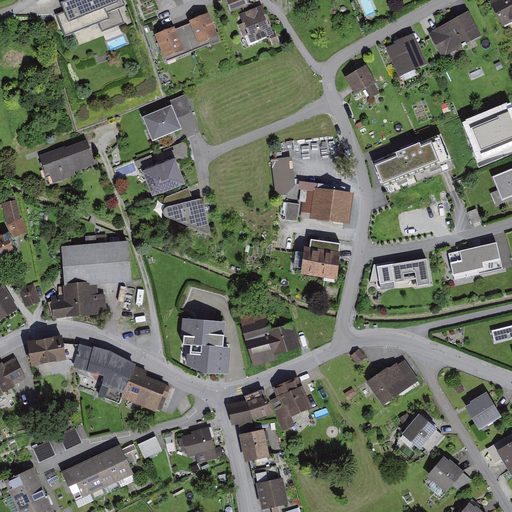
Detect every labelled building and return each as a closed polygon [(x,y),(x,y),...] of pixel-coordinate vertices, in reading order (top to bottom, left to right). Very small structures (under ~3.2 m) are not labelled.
[(126,6),(123,0),(56,0),(61,12),(55,14),(63,36),(100,23),(103,31),(124,23),(119,8),(126,6)] [(264,3),(249,10),(245,0),(229,0),(235,12),(241,10),(255,42),(277,33),(264,3)] [(511,22),(511,0),(500,0),(495,3),(506,25),(511,22)] [(471,13),(434,32),(445,54),(482,36),(471,13)] [(208,15),(190,22),(200,44),(217,36),(208,15)] [(183,50),(173,28),(156,35),(166,57),(183,50)] [(415,36),(390,49),(404,76),(429,63),(415,36)] [(383,85),(364,66),(347,82),(366,101),(383,85)] [(180,130),(169,106),(141,119),(152,143),(180,130)] [(442,133),(374,162),(389,195),(456,167),(442,133)] [(93,167),(84,143),(42,158),(51,182),(93,167)] [(182,176),(171,153),(143,166),(153,189),(182,176)] [(291,159),(272,162),(277,198),(286,196),(296,188),(291,159)] [(511,172),(495,179),(503,199),(511,195),(511,172)] [(353,195),(303,189),(299,221),(348,228),(353,195)] [(163,200),(168,211),(161,215),(164,220),(212,236),(203,201),(190,202),(185,190),(163,200)] [(16,202),(5,205),(12,236),(23,234),(16,202)] [(300,205),(288,204),(285,221),(297,223),(300,205)] [(0,233),(0,261),(15,250),(2,232),(0,233)] [(312,249),(303,247),(298,272),(331,280),(340,243),(314,238),(312,249)] [(60,248),(63,299),(52,299),(53,320),(107,317),(106,295),(95,296),(95,287),(129,285),(127,244),(60,248)] [(497,245),(453,257),(459,279),(503,267),(497,245)] [(430,261),(381,268),(384,290),(433,283),(430,261)] [(41,301),(35,283),(20,289),(26,307),(41,301)] [(3,286),(0,287),(0,323),(19,312),(3,286)] [(225,319),(183,314),(181,333),(183,333),(181,359),(190,360),(189,366),(227,371),(230,344),(223,343),(225,319)] [(266,320),(240,330),(255,366),(301,348),(290,319),(269,327),(266,320)] [(511,327),(494,331),(497,344),(511,340),(511,327)] [(65,359),(61,334),(28,340),(32,365),(65,359)] [(108,354),(82,346),(73,371),(104,379),(98,393),(150,415),(165,382),(108,354)] [(360,350),(351,356),(358,365),(366,359),(360,350)] [(0,388),(22,376),(10,355),(0,360),(0,388)] [(418,384),(403,362),(370,385),(385,406),(418,384)] [(310,408),(299,382),(275,392),(277,398),(270,401),(283,432),(295,427),(291,416),(310,408)] [(262,392),(231,405),(239,424),(270,412),(262,392)] [(500,418),(487,398),(467,411),(480,431),(500,418)] [(436,428),(419,414),(403,434),(421,448),(436,428)] [(77,427),(59,436),(65,449),(83,441),(77,427)] [(208,427),(179,435),(186,459),(193,457),(195,462),(217,456),(208,427)] [(264,433),(239,437),(244,465),(269,460),(264,433)] [(162,449),(155,435),(138,444),(145,458),(162,449)] [(50,440),(32,448),(38,462),(56,454),(50,440)] [(511,478),(511,442),(501,450),(494,454),(510,479),(511,478)] [(133,472),(118,444),(64,469),(79,499),(133,472)] [(137,457),(133,445),(124,448),(128,460),(137,457)] [(461,468),(443,454),(428,474),(445,488),(461,468)] [(52,511),(32,467),(6,478),(21,511),(52,511)] [(282,477),(258,481),(264,508),(288,504),(282,477)] [(224,511),(236,510),(235,494),(223,495),(224,511)] [(486,511),(469,499),(458,511),(486,511)]
